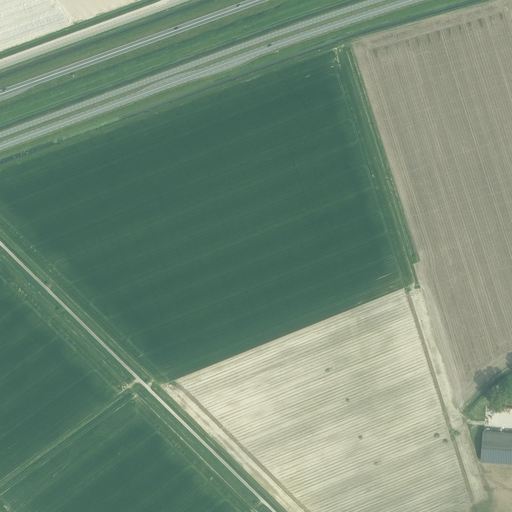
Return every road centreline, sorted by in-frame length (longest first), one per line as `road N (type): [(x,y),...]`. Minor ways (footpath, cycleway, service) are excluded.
road 1 (secondary): [(0,146),(413,0)]
road 2 (unclassified): [(378,0),(0,135)]
road 3 (track): [(256,495),(0,242)]
road 4 (trunk): [(259,0),(0,94)]
road 5 (secondary): [(0,66),(183,0)]
